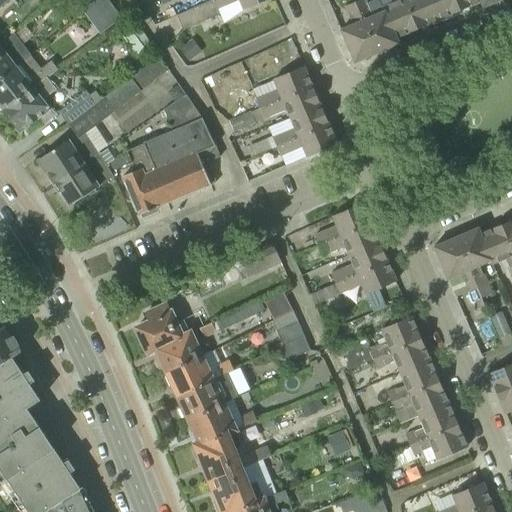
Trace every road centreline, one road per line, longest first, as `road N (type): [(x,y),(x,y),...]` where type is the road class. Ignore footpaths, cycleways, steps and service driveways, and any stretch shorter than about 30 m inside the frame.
road 1 (secondary): [(137,511),(44,288),(0,216)]
road 2 (residential): [(103,288),(377,167)]
road 3 (residential): [(511,483),(406,232)]
road 4 (residential): [(348,95),(511,24)]
